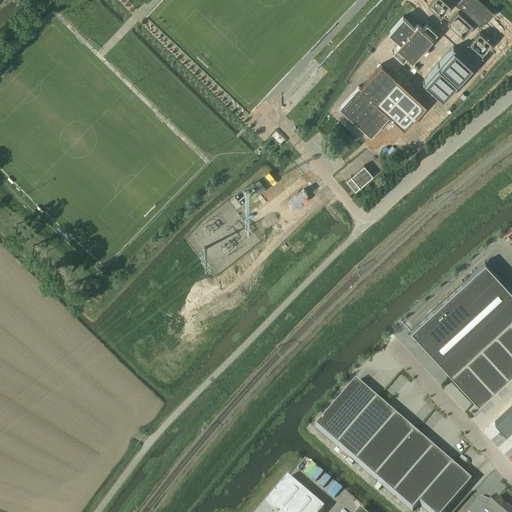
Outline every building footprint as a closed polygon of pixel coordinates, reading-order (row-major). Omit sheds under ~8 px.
[(451,6),(444,0),(433,0),(428,6),(440,17),(451,6)] [(485,22),(494,12),(481,0),(460,0),(457,4),(481,26),(485,22)] [(463,37),(474,25),(458,11),(447,24),(463,37)] [(417,23),(414,26),(403,16),(388,32),(400,42),(397,46),(392,51),(403,60),(407,55),(413,60),(433,37),(437,32),(427,23),(422,27),(417,23)] [(492,44),(480,32),(470,43),(482,55),(492,44)] [(423,81),(444,100),(475,66),(454,47),(423,81)] [(359,85),(339,107),(371,136),(391,114),(389,113),(410,90),(381,64),(361,87),(359,85)] [(341,139),(332,147),(340,156),(349,149),(341,139)] [(407,158),(412,154),(408,150),(404,154),(407,158)] [(364,165),(360,168),(346,180),(355,190),(373,176),(364,165)] [(230,200),(237,208),(242,204),(235,196),(230,200)] [(511,290),(485,262),(411,330),(413,333),(418,338),(479,404),(511,373),(511,290)] [(355,383),(315,429),(410,511),(412,511),(419,505),(426,511),(445,511),(471,483),(355,383)] [(511,407),(495,423),(504,433),(511,425),(511,407)] [(286,479),(258,511),(322,511),(323,511),(286,479)] [(500,511),(505,507),(496,499),(489,506),(479,498),(467,511),(500,511)]
